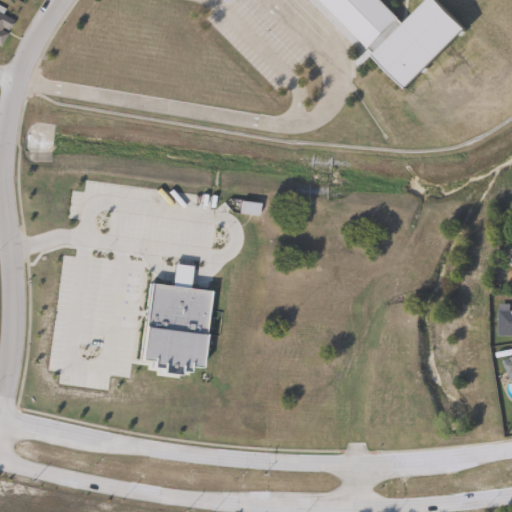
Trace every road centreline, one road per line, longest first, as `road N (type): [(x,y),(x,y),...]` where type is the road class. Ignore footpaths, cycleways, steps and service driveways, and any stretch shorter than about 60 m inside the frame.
road 1 (tertiary): [(0,455),(77,481),(208,499),(411,499),(511,487)]
road 2 (tertiary): [(511,441),(358,456),(224,451),(0,407)]
road 3 (residential): [(0,402),(13,283),(4,124),(15,79),(64,0)]
